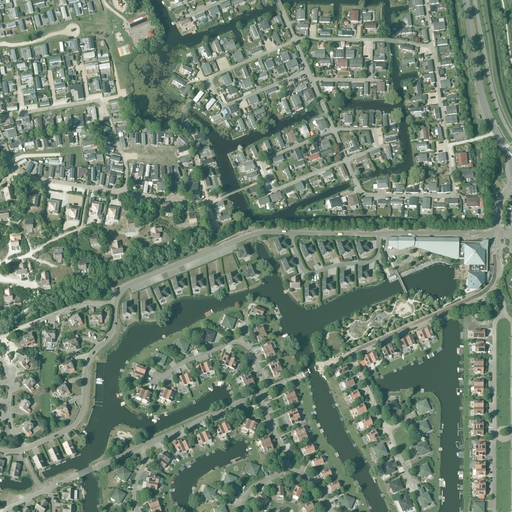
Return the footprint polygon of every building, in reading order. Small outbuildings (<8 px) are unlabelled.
[(32,0),(25,2),(27,13),(34,11),(32,0)] [(77,15),(81,14),(80,6),(82,6),(81,1),(74,3),(77,15)] [(184,4),(173,9),(175,13),(186,8),(184,4)] [(209,8),(212,15),(220,11),(217,4),(209,8)] [(24,15),(23,11),(20,13),(18,6),(13,8),(16,18),(24,15)] [(427,27),(423,8),(409,10),(413,29),(427,27)] [(359,20),(359,9),(350,9),(350,20),(359,20)] [(196,18),(206,14),(205,10),(195,14),(196,18)] [(145,14),(127,22),(130,30),(139,26),(140,30),(150,26),(148,22),(149,22),(145,14)] [(280,14),(276,16),(281,26),(284,25),(280,14)] [(179,20),(181,25),(192,20),(190,16),(179,20)] [(434,30),(446,28),(444,17),(433,19),(434,30)] [(263,30),(270,27),(268,19),(260,21),(263,30)] [(255,24),(251,25),(255,37),(260,36),(255,24)] [(331,34),(331,28),(323,29),(323,24),(320,24),(320,34),(331,34)] [(151,30),(152,33),(148,35),(151,41),(157,39),(154,29),(151,30)] [(231,49),(237,47),(233,38),(228,40),(227,38),(221,40),(225,50),(231,48),(231,49)] [(219,52),(223,50),(218,40),(215,42),(219,52)] [(103,41),(94,42),(95,49),(104,47),(103,41)] [(208,44),(201,46),(203,55),(206,54),(206,57),(212,55),(208,44)] [(261,45),(249,50),(251,54),(263,49),(261,45)] [(195,49),(191,51),(195,62),(200,61),(195,49)] [(233,53),(236,61),(244,57),(241,50),(233,53)] [(287,51),(280,54),(284,61),(291,58),(287,51)] [(68,66),(72,65),(71,59),(75,59),(74,54),(66,55),(68,66)] [(272,58),(264,61),(268,68),(275,65),(272,58)] [(297,58),(286,61),(289,69),(291,68),(292,70),(303,66),(302,63),(299,64),(297,58)] [(262,59),(255,61),(256,65),(260,64),(262,70),(266,69),(262,59)] [(209,61),(202,64),(205,74),(213,72),(209,61)] [(188,71),(192,72),(194,68),(183,63),(180,71),(187,74),(188,71)] [(284,63),(277,66),(280,73),(287,70),(284,63)] [(258,80),(269,77),(267,71),(257,74),(258,80)] [(229,73),(222,75),(226,85),(233,82),(229,73)] [(425,73),(425,78),(431,77),(431,82),(435,81),(435,73),(425,73)] [(180,91),(184,83),(175,77),(170,85),(180,91)] [(243,80),(245,87),(253,85),(251,77),(243,80)] [(441,79),(441,87),(451,87),(451,79),(441,79)] [(377,81),(377,91),(385,91),(385,81),(377,81)] [(306,82),(296,87),(298,90),(308,86),(306,82)] [(72,95),(74,94),(75,99),(84,98),(83,84),(70,85),(70,89),(72,89),(72,95)] [(235,84),(227,86),(230,94),(237,92),(235,84)] [(267,94),(278,89),(276,85),(265,90),(267,94)] [(191,89),(188,86),(181,95),(183,98),(191,89)] [(311,87),(303,90),(308,101),(316,97),(311,87)] [(32,97),(37,97),(36,88),(24,89),(24,93),(32,93),(32,97)] [(193,98),(197,102),(205,92),(201,89),(193,98)] [(291,95),(294,105),(302,103),(299,93),(291,95)] [(257,94),(248,97),(251,104),(260,101),(257,94)] [(205,106),(208,109),(217,99),(213,96),(205,106)] [(282,100),(287,113),(291,111),(286,98),(282,100)] [(229,105),(231,113),(239,110),(236,102),(229,105)] [(264,106),(254,110),(256,115),(266,112),(264,106)] [(425,106),(411,107),(412,116),(426,115),(425,106)] [(456,107),(446,108),(447,115),(457,114),(456,107)] [(457,114),(446,116),(447,124),(458,122),(457,114)] [(252,115),(248,117),(253,129),(257,128),(252,115)] [(242,130),(247,129),(242,117),(238,119),(242,130)] [(324,117),(317,120),(321,130),(328,126),(324,117)] [(303,133),(304,133),(306,137),(311,134),(306,123),(299,126),(303,133)] [(86,135),(87,139),(92,139),(91,130),(86,131),(85,127),(77,128),(77,132),(80,131),(80,136),(86,135)] [(10,137),(18,136),(17,128),(9,130),(10,137)] [(159,128),(159,142),(169,142),(170,137),(173,137),(173,128),(159,128)] [(290,143),(298,140),(294,130),(286,133),(290,143)] [(197,142),(206,140),(205,132),(196,134),(197,142)] [(46,146),(48,145),(48,146),(54,144),(51,134),(43,136),(46,146)] [(192,139),(187,134),(185,136),(182,134),(177,139),(184,145),(186,142),(188,144),(192,139)] [(277,136),(281,147),(285,146),(281,134),(277,136)] [(349,148),(350,152),(360,148),(355,136),(351,138),(354,146),(349,148)] [(269,153),(273,151),(268,139),(264,141),(269,153)] [(83,142),(84,150),(87,149),(88,153),(92,152),(92,155),(87,156),(88,161),(97,159),(98,159),(104,158),(103,153),(100,153),(98,143),(95,144),(94,140),(83,142)] [(331,147),(328,140),(321,143),(324,150),(331,147)] [(12,148),(19,146),(20,149),(23,148),(22,141),(11,143),(12,148)] [(310,150),(312,154),(320,151),(316,141),(311,143),(313,149),(310,150)] [(299,146),(295,148),(299,159),(303,157),(299,146)] [(321,152),(323,155),(327,154),(328,156),(335,153),(333,147),(321,152)] [(240,163),(247,160),(244,151),(236,153),(240,163)] [(467,151),(458,152),(459,165),(469,164),(467,151)] [(310,161),(321,156),(319,152),(308,156),(310,161)] [(439,160),(447,160),(446,152),(438,152),(439,160)] [(275,162),(284,158),(283,154),(273,158),(275,162)] [(215,161),(214,156),(205,159),(205,156),(200,158),(202,165),(215,161)] [(107,168),(123,171),(124,167),(113,164),(114,160),(109,159),(107,168)] [(255,168),(252,161),(243,164),(245,171),(255,168)] [(42,172),(43,166),(46,167),(46,173),(49,174),(50,164),(40,163),(39,172),(42,172)] [(132,172),(136,173),(136,170),(140,170),(140,167),(137,167),(137,163),(132,163),(132,172)] [(344,177),(348,175),(344,163),(340,165),(344,177)] [(101,165),(92,165),(92,180),(96,180),(96,169),(101,169),(101,165)] [(61,178),(67,178),(67,169),(71,169),(71,166),(65,166),(64,175),(61,175),(61,178)] [(83,174),(87,174),(88,166),(79,166),(79,177),(83,177),(83,174)] [(258,174),(259,178),(261,177),(258,169),(246,173),(247,178),(258,174)] [(474,169),(464,170),(464,177),(474,177),(474,169)] [(389,187),(388,178),(377,179),(377,183),(374,183),(374,188),(389,187)] [(145,180),(144,192),(148,192),(149,184),(153,184),(153,181),(145,180)] [(295,183),(298,190),(305,187),(302,180),(295,183)] [(185,182),(186,191),(199,191),(199,182),(185,182)] [(442,184),(443,192),(451,191),(450,183),(442,184)] [(468,193),(478,192),(477,184),(467,185),(468,193)] [(292,185),(282,189),(284,193),(290,191),(293,197),(297,195),(292,185)] [(8,187),(8,190),(4,191),(7,202),(14,200),(11,186),(8,187)] [(270,194),(273,202),(284,197),(281,190),(270,194)] [(351,206),(359,204),(357,193),(349,194),(351,206)] [(29,198),(28,204),(34,205),(34,208),(37,208),(39,197),(38,196),(28,194),(28,197),(29,198)] [(274,213),(268,196),(249,203),(254,214),(274,213)] [(363,197),(364,205),(372,204),(372,196),(363,197)] [(410,199),(404,199),(404,205),(417,205),(417,197),(410,196),(410,199)] [(331,197),(317,202),(317,215),(332,215),(331,197)] [(422,208),(430,208),(431,197),(423,197),(422,208)] [(467,205),(483,205),(483,197),(467,197),(467,205)] [(102,219),(102,216),(100,216),(102,205),(101,203),(94,202),(94,199),(91,198),(90,205),(93,205),(91,211),(98,212),(97,215),(98,215),(98,218),(102,219)] [(49,204),(48,210),(55,211),(54,214),(58,215),(59,203),(58,202),(49,200),(48,204),(49,204)] [(165,214),(171,213),(170,207),(170,204),(160,205),(161,209),(164,209),(165,214)] [(80,210),(79,209),(69,207),(69,205),(66,205),(66,210),(70,210),(69,217),(75,218),(75,220),(78,221),(80,210)] [(114,220),(117,221),(119,210),(118,208),(109,206),(108,210),(109,210),(108,216),(114,217),(114,220)] [(0,219),(2,219),(2,218),(6,218),(9,218),(8,213),(10,213),(10,209),(3,210),(3,211),(0,211),(1,213),(0,213),(0,219)] [(221,212),(218,213),(221,221),(232,217),(230,212),(222,215),(221,212)] [(129,229),(135,228),(134,223),(136,223),(135,219),(130,220),(130,221),(128,221),(129,229)] [(33,223),(33,220),(25,221),(25,229),(33,229),(32,223),(33,223)] [(153,239),(160,238),(159,232),(162,232),(161,228),(152,229),(153,239)] [(20,240),(20,236),(11,237),(11,240),(10,240),(11,246),(18,246),(18,240),(20,240)] [(465,259),(465,265),(469,265),(469,272),(480,272),(487,272),(488,250),(486,250),(486,247),(483,244),(480,244),(480,243),(459,243),(459,239),(389,238),(388,246),(398,248),(398,249),(413,246),(458,258),(458,259),(465,259)] [(281,240),(275,242),(278,252),(284,249),(284,248),(288,247),(286,241),(282,242),(281,240)] [(120,243),(114,244),(115,248),(112,249),(113,255),(123,253),(122,247),(121,247),(120,243)] [(319,246),(323,255),(329,253),(328,252),(332,250),(330,244),(326,246),(325,243),(319,246)] [(337,246),(341,255),(347,253),(347,252),(351,250),(348,244),(344,246),(344,243),(337,246)] [(362,243),(356,246),(360,255),(366,253),(365,252),(369,250),(367,244),(363,246),(362,243)] [(244,258),(250,256),(246,246),(240,249),(241,251),(237,253),(239,259),(243,257),(244,258)] [(305,258),(311,255),(310,254),(315,252),(312,246),(308,248),(307,246),(301,248),(305,258)] [(55,254),(55,260),(61,259),(61,254),(63,253),(62,249),(54,250),(55,254)] [(291,267),(295,266),(293,260),(289,261),(288,259),(282,261),(286,271),(292,268),(291,267)] [(87,260),(80,261),(81,263),(79,264),(80,270),(86,269),(85,263),(87,263),(87,260)] [(17,275),(27,274),(26,265),(20,265),(20,269),(16,269),(16,271),(16,273),(17,275)] [(251,278),(257,275),(254,266),(248,268),(248,270),(244,272),(247,278),(251,277),(251,278)] [(365,272),(365,269),(358,269),(358,279),(365,279),(365,278),(369,278),(369,272),(365,272)] [(480,274),(480,272),(469,272),(468,289),(478,289),(483,284),(483,274),(480,274)] [(238,276),(234,277),(233,274),(227,276),(229,286),(236,284),(235,283),(239,282),(238,276)] [(351,276),(347,276),(347,274),(340,274),(340,284),(347,284),(347,283),(351,283),(351,276)] [(221,279),(217,279),(217,277),(210,278),(211,288),(218,287),(218,286),(222,285),(221,279)] [(203,280),(199,281),(199,278),(192,278),(193,289),(199,288),(199,287),(204,287),(203,280)] [(181,289),(181,288),(185,287),(184,280),(179,281),(179,279),(172,280),(175,290),(181,289)] [(299,288),(299,283),(298,283),(298,279),(292,279),(292,283),(290,283),(290,288),(299,288)] [(329,291),(329,290),(333,290),(333,283),(329,283),(329,281),(322,281),(322,291),(329,291)] [(312,298),(312,297),(316,297),(316,290),(312,290),(312,288),(305,288),(305,298),(312,298)] [(166,289),(162,291),(161,289),(155,291),(159,301),(165,298),(164,297),(168,295),(166,289)] [(12,290),(6,291),(6,295),(5,295),(5,301),(13,300),(12,295),(13,295),(12,290)] [(149,306),(149,303),(142,303),(142,313),(149,313),(149,312),(153,312),(153,306),(149,306)] [(134,307),(130,307),(130,304),(123,304),(123,315),(130,315),(130,313),(134,313),(134,307)] [(94,314),(94,308),(91,308),(91,314),(92,314),(93,321),(98,321),(99,324),(102,324),(101,314),(94,314)] [(253,314),(262,317),(264,311),(256,308),(253,314)] [(83,324),(77,315),(69,320),(66,315),(63,317),(68,324),(70,322),(73,326),(78,323),(80,326),(83,324)] [(222,326),(232,330),(235,320),(226,317),(222,326)] [(254,330),(256,336),(265,332),(262,327),(254,330)] [(433,337),(431,331),(432,331),(431,328),(424,331),(428,340),(433,337)] [(202,340),(211,343),(215,334),(205,330),(202,340)] [(418,337),(419,336),(422,342),(428,340),(424,331),(417,334),(418,337)] [(45,339),(45,342),(51,342),(55,342),(55,332),(46,332),(45,339)] [(267,338),(265,332),(256,336),(259,342),(267,338)] [(20,341),(23,340),(25,344),(31,342),(32,345),(35,344),(31,334),(23,338),(21,333),(18,334),(20,341)] [(76,350),(79,348),(75,339),(78,338),(77,335),(70,338),(71,341),(67,343),(69,349),(75,347),(76,350)] [(413,339),(414,339),(413,336),(406,339),(409,348),(415,345),(413,339)] [(400,342),(404,350),(409,348),(406,339),(400,342)] [(189,345),(179,341),(175,351),(185,354),(189,345)] [(272,350),(270,344),(261,348),(264,354),(272,350)] [(387,347),(391,356),(397,353),(393,345),(387,347)] [(391,356),(387,347),(381,350),(385,359),(391,356)] [(267,359),(275,356),(272,350),(264,354),(267,359)] [(373,364),(379,362),(376,356),(377,355),(376,352),(369,356),(373,364)] [(157,354),(153,363),(163,367),(166,357),(157,354)] [(19,363),(26,370),(29,367),(26,365),(30,361),(25,356),(19,363)] [(223,359),(224,359),(222,365),(228,368),(231,359),(224,356),(223,359)] [(364,358),(363,358),(367,367),(373,364),(369,356),(364,358)] [(66,363),(62,365),(65,372),(70,369),(71,373),(75,371),(71,362),(73,361),(72,358),(65,361),(66,363)] [(236,364),(237,365),(239,362),(231,359),(228,368),(234,370),(236,364)] [(272,371),(280,367),(278,361),(269,365),(272,371)] [(213,372),(210,366),(212,365),(211,362),(203,365),(207,374),(213,372)] [(197,371),(198,370),(201,376),(207,374),(203,365),(196,368),(197,371)] [(346,365),(337,370),(339,376),(349,371),(346,365)] [(144,367),(144,368),(138,366),(135,372),(144,375),(147,368),(144,367)] [(274,377),(283,373),(280,367),(272,371),(274,377)] [(139,380),(138,382),(141,383),(144,375),(135,372),(133,378),(139,380)] [(187,385),(193,383),(190,374),(184,377),(187,385)] [(250,374),(241,378),(244,384),(252,380),(250,374)] [(28,381),(24,385),(31,392),(34,390),(32,387),(36,383),(31,378),(32,377),(29,375),(25,379),(28,381)] [(184,377),(178,379),(181,388),(187,385),(184,377)] [(343,383),(345,389),(355,385),(352,379),(343,383)] [(246,389),(255,386),(252,380),(244,384),(246,389)] [(65,393),(67,396),(70,394),(65,385),(57,390),(60,396),(65,393)] [(139,389),(136,398),(142,400),(145,392),(139,389)] [(169,391),(162,389),(159,398),(165,400),(169,391)] [(171,402),(176,391),(172,389),(171,392),(169,391),(165,400),(171,402)] [(287,400),(296,397),(293,391),(285,394),(287,400)] [(361,398),(360,398),(357,391),(354,392),(355,393),(349,396),(351,402),(361,398)] [(148,403),(150,397),(151,397),(152,394),(145,392),(142,400),(148,403)] [(23,403),(20,408),(28,414),(30,411),(28,409),(31,404),(25,400),(26,398),(23,397),(20,402),(23,403)] [(298,403),(296,397),(287,400),(289,406),(298,403)] [(390,414),(400,410),(395,401),(389,404),(386,405),(390,414)] [(420,414),(430,410),(426,401),(416,405),(420,414)] [(66,417),(69,416),(65,406),(67,405),(66,402),(60,405),(61,408),(56,410),(59,416),(65,414),(66,417)] [(367,411),(366,411),(363,404),(360,405),(361,407),(355,409),(357,415),(367,411)] [(290,420),(299,416),(296,410),(288,414),(290,420)] [(299,416),(290,420),(292,426),(301,422),(299,416)] [(29,431),(33,427),(29,422),(31,421),(28,418),(22,424),(24,426),(22,428),(28,436),(31,434),(29,431)] [(359,424),(361,430),(373,424),(370,418),(359,424)] [(251,422),(246,420),(242,429),(248,431),(251,422)] [(248,431),(254,433),(257,424),(251,422),(248,431)] [(420,435),(430,431),(425,422),(416,426),(420,435)] [(227,423),(222,426),(226,434),(231,432),(227,423)] [(226,434),(222,426),(216,428),(220,437),(226,434)] [(303,428),(295,431),(297,437),(306,434),(303,428)] [(378,438),(376,432),(375,431),(372,432),(373,433),(367,436),(369,442),(379,438),(379,437),(378,438)] [(202,435),(206,443),(211,441),(208,432),(202,435)] [(306,434),(297,437),(299,443),(308,440),(306,434)] [(200,446),(206,443),(202,435),(196,437),(200,446)] [(269,437),(268,437),(260,440),(262,446),(271,443),(268,437),(269,437)] [(180,455),(186,452),(182,444),(181,441),(178,443),(177,441),(173,443),(176,450),(177,449),(180,455)] [(192,449),(188,441),(182,444),(186,452),(192,449)] [(69,456),(75,453),(70,442),(64,445),(69,456)] [(264,452),(270,450),(271,452),(273,451),(271,443),(262,446),(264,452)] [(425,443),(416,447),(420,456),(430,452),(425,443)] [(313,445),(303,449),(305,455),(315,451),(313,445)] [(373,449),(376,454),(378,458),(387,454),(383,445),(373,449)] [(55,449),(49,451),(54,463),(60,460),(55,449)] [(172,459),(166,455),(167,454),(165,452),(160,459),(168,464),(172,459)] [(39,470),(45,467),(40,456),(34,458),(39,470)] [(314,468),(324,464),(322,458),(312,461),(314,468)] [(157,464),(156,464),(164,469),(168,464),(160,459),(157,464)] [(392,465),(391,462),(381,466),(385,476),(395,472),(394,469),(397,467),(396,463),(392,465)] [(256,477),(259,467),(250,463),(246,473),(256,477)] [(11,476),(17,478),(20,465),(13,464),(11,476)] [(421,478),(431,474),(427,465),(417,469),(421,478)] [(125,482),(131,474),(122,468),(117,476),(125,482)] [(322,480),(332,476),(330,470),(320,474),(322,480)] [(237,479),(227,475),(223,485),(233,488),(237,479)] [(149,482),(158,484),(159,478),(150,476),(149,482)] [(399,480),(389,484),(393,493),(403,489),(399,480)] [(158,484),(149,482),(148,489),(157,491),(158,484)] [(341,488),(338,482),(328,486),(331,492),(341,488)] [(297,487),(292,497),(298,499),(300,496),(301,493),(303,490),(297,487)] [(206,488),(203,496),(207,498),(207,499),(212,501),(213,499),(217,500),(219,497),(214,495),(215,491),(206,488)] [(422,488),(417,490),(420,496),(418,497),(423,508),(428,506),(427,504),(431,502),(427,493),(425,494),(422,488)] [(117,490),(111,498),(120,504),(125,495),(117,490)] [(73,491),(68,491),(68,492),(63,492),(63,498),(67,498),(67,500),(73,500),(73,491)] [(264,506),(269,502),(262,494),(257,498),(256,498),(254,500),(259,505),(261,503),(264,506)] [(408,498),(406,494),(400,496),(402,501),(399,502),(403,511),(412,508),(408,498)] [(340,498),(338,501),(342,503),(341,506),(350,510),(354,500),(345,496),(343,499),(340,498)] [(159,506),(157,500),(148,503),(150,509),(159,506)] [(40,505),(39,504),(36,508),(41,511),(44,511),(46,509),(45,508),(47,504),(43,501),(40,505)] [(304,511),(308,511),(315,508),(311,503),(302,508),(304,511)] [(483,511),(484,503),(473,503),(473,511),(483,511)]
